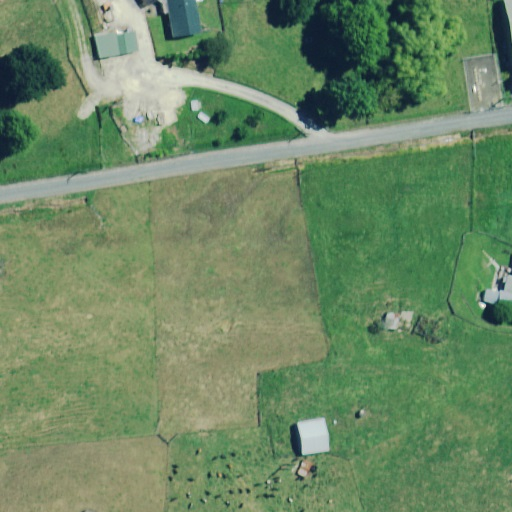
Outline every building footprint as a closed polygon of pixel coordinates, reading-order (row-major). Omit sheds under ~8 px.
[(167,0),(173,37),(201,33),(196,1),(200,0),(167,0)] [(511,0),(503,0),(511,57),(511,0)] [(95,37),(99,59),(138,52),(134,33),(117,36),(117,33),(95,37)] [(177,147),(173,127),(164,129),(168,148),(177,147)] [(163,151),(160,131),(123,136),(126,156),(163,151)] [(511,275),(508,275),(504,291),(501,290),(497,309),(511,311),(511,275)] [(395,315),(384,315),(384,330),(394,330),(395,315)] [(297,423),(302,456),(329,452),(324,419),(297,423)]
